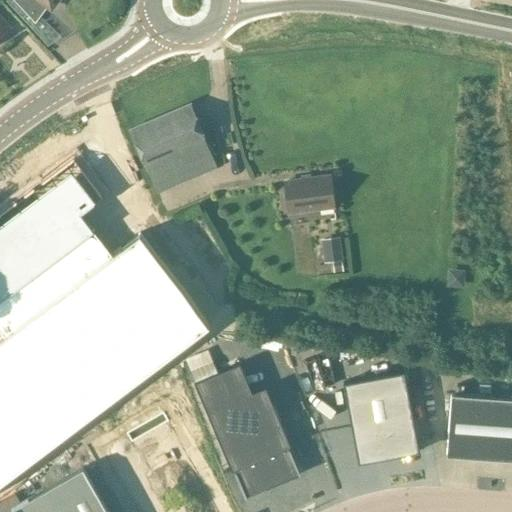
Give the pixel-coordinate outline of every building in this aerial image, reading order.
[(14,0),(35,22),(47,6),(51,9),(57,0),(14,0)] [(0,37),(11,28),(0,16),(0,37)] [(70,44),(41,18),(30,29),(53,55),(70,44)] [(147,171),(148,171),(158,193),(218,167),(208,145),(209,145),(191,102),(129,129),(147,171)] [(0,302),(95,231),(81,213),(103,197),(74,158),(42,182),(41,180),(31,188),(32,189),(24,195),(23,194),(13,201),(14,203),(0,213),(0,302)] [(330,176),(284,182),(288,213),(334,207),(330,176)] [(140,233),(0,338),(0,483),(210,325),(140,233)] [(322,241),(325,262),(343,260),(340,238),(322,241)] [(217,372),(195,381),(194,381),(232,470),(234,469),(246,497),(300,474),(288,446),(290,445),(266,386),(252,392),(239,362),(217,372)] [(417,452),(405,371),(343,380),(355,461),(417,452)] [(511,397),(451,393),(446,455),(511,460),(511,397)] [(228,511),(166,402),(92,445),(130,511),(228,511)] [(108,511),(83,467),(3,511),(108,511)]
